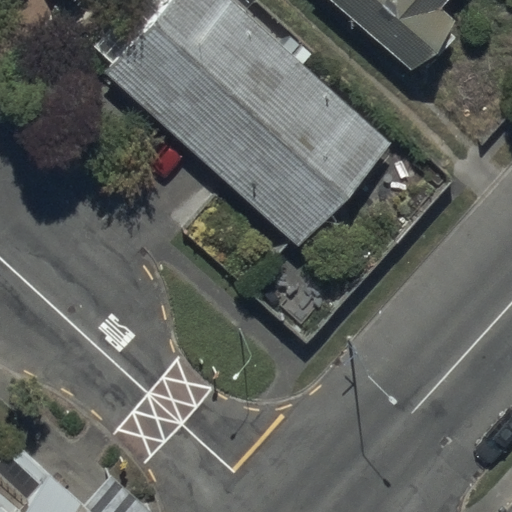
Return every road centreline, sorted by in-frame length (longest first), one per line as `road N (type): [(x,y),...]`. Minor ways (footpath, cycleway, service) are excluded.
road 1 (residential): [(0,259),(229,468),(293,511)]
road 2 (tertiary): [(511,304),(326,511)]
